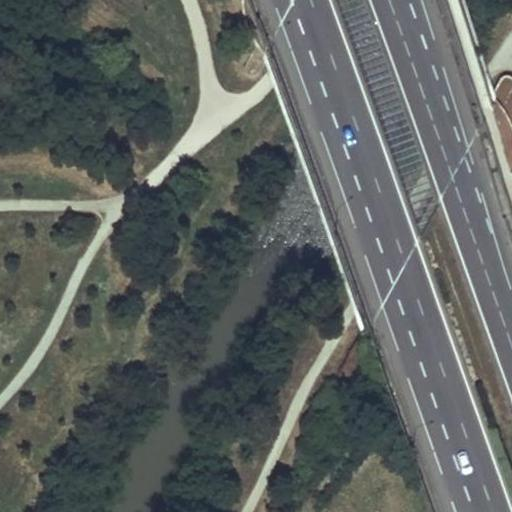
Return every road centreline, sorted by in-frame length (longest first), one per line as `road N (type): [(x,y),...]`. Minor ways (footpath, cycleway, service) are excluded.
road 1 (trunk): [(323,34),(484,511)]
road 2 (trunk): [(511,337),(390,0)]
